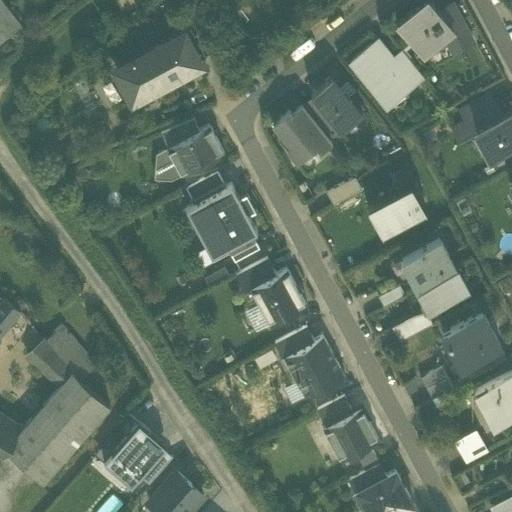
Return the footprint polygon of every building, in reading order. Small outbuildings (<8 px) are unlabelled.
[(0,0),(0,36),(19,21),(2,0),(0,0)] [(424,0),(397,22),(422,53),(445,34),(453,28),(441,13),(431,0),(424,0)] [(445,34),(453,49),(472,38),(455,5),(441,13),(453,28),(445,34)] [(180,31),(196,61),(207,55),(191,26),(180,31)] [(117,65),(134,96),(148,89),(150,93),(199,66),(196,61),(180,31),(117,65)] [(351,59),(388,106),(413,86),(395,62),(391,57),(376,39),(351,59)] [(443,39),(424,52),(432,64),(451,52),(443,39)] [(395,62),(413,86),(424,77),(405,54),(395,62)] [(341,128),(362,111),(332,74),(311,91),(313,94),(317,99),(341,128)] [(457,108),(463,119),(495,102),(489,91),(457,108)] [(317,99),(313,94),(302,103),(306,108),(317,99)] [(306,108),(329,137),(341,128),(317,99),(306,108)] [(463,119),(471,132),(476,129),(476,128),(502,114),(495,101),(495,102),(463,119)] [(329,137),(306,108),(302,103),(291,112),(289,109),(272,122),(290,145),(286,148),(297,161),(317,145),(320,150),(332,141),(329,137)] [(477,131),(491,157),(511,145),(511,111),(511,109),(502,114),(476,128),(476,129),(477,131)] [(161,130),(167,146),(199,129),(194,117),(161,130)] [(459,141),(477,131),(476,129),(471,132),(463,119),(451,125),(459,141)] [(167,146),(182,174),(224,151),(209,123),(199,129),(167,146)] [(182,174),(167,146),(156,151),(154,178),(172,179),(182,174)] [(185,185),(194,201),(226,184),(217,168),(185,185)] [(327,190),(333,202),(361,187),(355,175),(327,190)] [(194,201),(186,206),(207,245),(211,242),(216,251),(227,245),(251,232),(257,229),(248,212),(255,208),(246,191),(239,195),(231,181),(226,184),(194,201)] [(411,181),(367,205),(382,233),(426,209),(411,181)] [(251,232),(227,245),(234,259),(259,246),(251,232)] [(418,286),(455,266),(439,237),(402,256),(418,286)] [(211,242),(207,245),(212,254),(216,251),(211,242)] [(212,254),(207,245),(194,251),(203,267),(220,257),(216,251),(212,254)] [(244,289),(251,286),(250,285),(275,271),(267,255),(235,272),(244,289)] [(203,276),(209,286),(229,274),(224,265),(203,276)] [(275,271),(250,285),(251,286),(259,301),(270,321),(270,322),(306,303),(286,265),(275,271)] [(456,266),(455,266),(418,286),(429,307),(468,287),(456,266)] [(499,282),(504,290),(511,286),(511,282),(509,277),(499,282)] [(378,294),(384,304),(404,293),(399,283),(378,294)] [(3,297),(0,299),(0,332),(20,308),(4,295),(3,297)] [(270,321),(259,301),(245,309),(255,329),(270,321)] [(442,331),(461,366),(489,351),(495,362),(506,356),(500,345),(501,344),(481,309),(442,331)] [(394,327),(400,338),(432,321),(428,312),(414,315),(394,327)] [(59,320),(44,336),(73,371),(81,380),(98,366),(59,320)] [(274,341),(282,355),(284,354),(314,338),(306,324),(274,341)] [(314,338),(284,354),(296,378),(305,394),(344,373),(322,333),(314,338)] [(61,385),(73,371),(44,336),(28,353),(61,385)] [(254,357),(259,367),(277,357),(271,348),(254,357)] [(296,378),(284,354),(282,355),(279,357),(292,381),(296,378)] [(420,376),(431,397),(452,385),(441,364),(420,376)] [(474,389),(493,425),(511,414),(511,368),(511,369),(474,389)] [(22,426),(12,420),(0,411),(0,451),(4,454),(6,450),(43,482),(109,404),(81,380),(73,371),(61,385),(22,426)] [(296,378),(292,381),(282,386),(291,402),(305,394),(296,378)] [(317,407),(326,424),(352,409),(351,406),(344,393),(317,407)] [(437,412),(429,399),(417,406),(426,419),(437,412)] [(362,400),(351,406),(352,409),(361,405),(364,411),(362,412),(365,418),(367,417),(368,418),(371,416),(362,400)] [(352,409),(326,424),(323,425),(340,458),(355,450),(370,443),(379,438),(368,418),(367,417),(365,418),(362,412),(364,411),(361,405),(352,409)] [(150,430),(139,420),(111,452),(122,461),(115,469),(131,484),(140,474),(163,447),(147,433),(150,430)] [(166,444),(150,430),(147,433),(163,447),(166,444)] [(456,442),(465,459),(487,448),(478,430),(456,442)] [(370,443),(355,450),(365,468),(379,460),(370,443)] [(163,447),(140,474),(149,481),(172,454),(163,447)] [(122,461),(111,452),(104,460),(115,469),(122,461)] [(385,473),(379,460),(365,468),(348,477),(348,478),(350,477),(356,488),(385,473)] [(385,473),(356,488),(368,511),(396,511),(414,503),(395,468),(385,473)] [(185,511),(203,493),(176,469),(149,500),(162,511),(185,511)] [(511,511),(511,508),(509,502),(510,498),(511,497),(511,495),(511,494),(490,506),(493,511),(511,511)]
